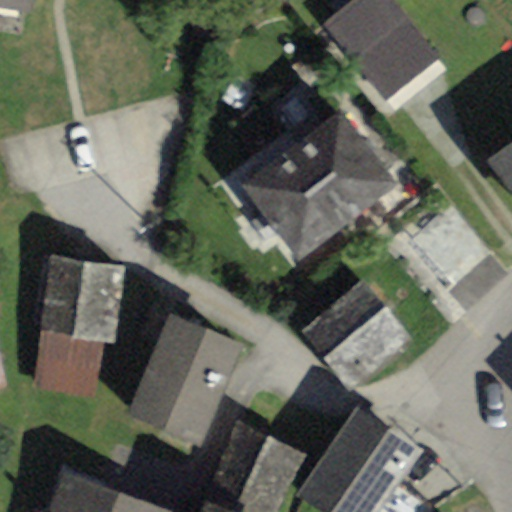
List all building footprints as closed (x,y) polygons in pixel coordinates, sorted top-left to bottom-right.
[(0,0),(0,8),(29,14),(31,0),(0,0)] [(392,0),(354,0),(322,27),(384,102),(439,57),(392,0)] [(240,188),(297,261),(398,184),(341,110),(240,188)] [(511,147),(492,162),(511,190),(511,147)] [(50,257),(35,387),(99,395),(105,345),(116,346),(126,266),(50,257)] [(299,334),(350,392),(411,339),(361,281),(299,334)] [(170,317),(128,415),(198,444),(239,347),(170,317)] [(0,353),(0,392),(10,390),(0,353)] [(295,498),(317,511),(380,511),(420,453),(354,409),(295,498)] [(200,511),(281,511),(307,454),(237,423),(200,511)] [(165,511),(61,470),(43,511),(165,511)]
